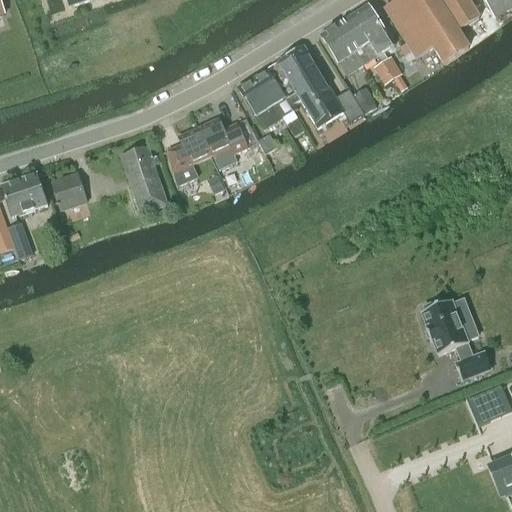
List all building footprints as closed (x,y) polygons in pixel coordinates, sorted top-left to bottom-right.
[(65,0),(68,8),(67,8),(68,10),(70,9),(97,0),(65,0)] [(415,62),(432,51),(442,67),(468,50),(458,34),(479,20),(465,0),(455,0),(442,9),(436,0),(402,0),(384,12),(415,62)] [(511,0),(480,0),(493,20),(511,8),(511,0)] [(393,50),(366,8),(351,19),(377,60),(393,50)] [(353,56),(362,70),(377,60),(351,19),(335,29),(353,56)] [(335,29),(320,39),(346,79),(355,74),(362,70),(353,56),(335,29)] [(303,51),(277,67),(295,96),(321,81),(303,51)] [(401,77),(390,59),(381,65),(392,83),(401,77)] [(372,71),(383,88),(392,83),(381,65),(372,71)] [(277,67),(252,82),(278,125),(293,115),(290,109),(299,103),(295,96),(277,67)] [(295,96),(299,103),(317,132),(343,116),(334,102),(321,81),(295,96)] [(237,91),(255,120),(264,133),(278,125),(251,82),(237,91)] [(365,92),(352,100),(363,118),(376,110),(365,92)] [(348,93),(334,102),(343,116),(349,127),(363,118),(352,100),(348,93)] [(286,127),(294,140),(304,133),(296,120),(286,127)] [(208,125),(198,129),(219,173),(230,168),(236,165),(235,163),(233,158),(247,152),(258,147),(257,145),(245,121),(235,126),(221,132),(216,121),(208,125)] [(181,147),(166,154),(177,190),(197,181),(192,168),(212,160),(218,173),(219,173),(198,129),(177,139),(181,147)] [(269,137),(257,145),(258,147),(264,157),(276,149),(269,137)] [(147,150),(120,159),(139,216),(166,207),(147,150)] [(35,176),(0,188),(0,191),(10,220),(46,207),(35,176)] [(76,177),(50,185),(60,214),(86,205),(76,177)] [(216,179),(207,183),(213,197),(222,193),(216,179)] [(0,217),(0,254),(13,250),(6,232),(0,217)] [(20,227),(6,232),(13,250),(17,262),(31,256),(20,227)] [(424,314),(420,315),(426,330),(424,331),(429,344),(432,344),(437,358),(455,351),(460,364),(454,367),(460,384),(490,372),(483,355),(471,360),(466,347),(467,347),(466,344),(477,339),(470,321),(459,325),(450,304),(437,309),(435,304),(422,309),(424,314)] [(475,397),(465,401),(477,428),(486,424),(475,397)] [(511,461),(488,471),(499,497),(504,495),(505,498),(511,495),(511,459),(510,460),(511,461)]
